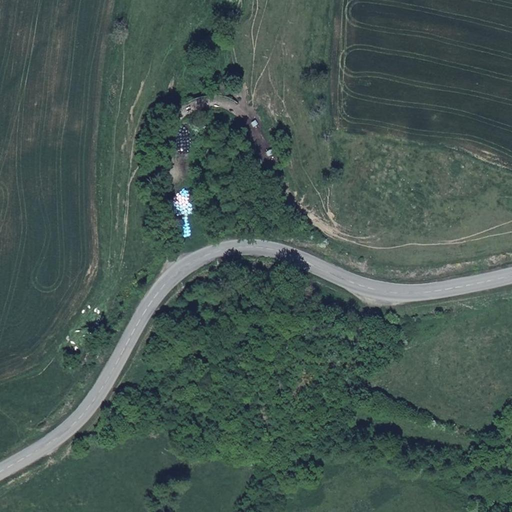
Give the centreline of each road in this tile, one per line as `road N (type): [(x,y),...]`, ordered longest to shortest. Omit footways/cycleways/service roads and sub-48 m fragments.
road 1 (secondary): [(511,277),(407,294),(352,286),(293,257),(244,247),(193,262),(139,324),(101,399),(58,441),(0,474)]
road 2 (unknown): [(197,104),(213,99),(249,119),(273,169),(272,253)]
